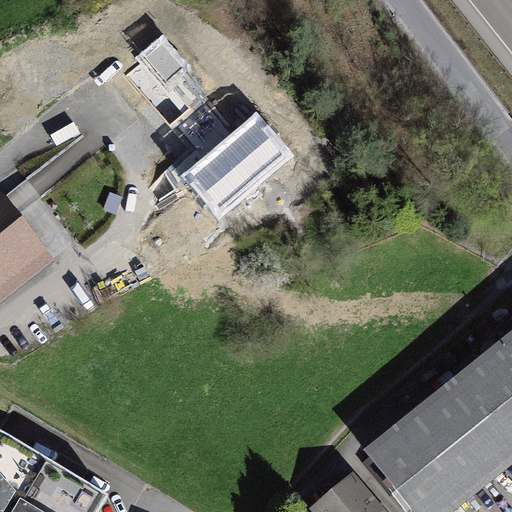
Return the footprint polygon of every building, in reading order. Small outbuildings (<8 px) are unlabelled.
[(273,123),(200,186),(235,226),(258,206),(266,216),(316,173),(273,123)] [(4,194),(0,197),(0,314),(60,268),(4,194)] [(481,511),(511,488),(511,355),(377,461),(416,511),(481,511)] [(0,511),(120,511),(122,509),(0,434),(0,511)] [(392,511),(369,482),(330,511),(392,511)]
